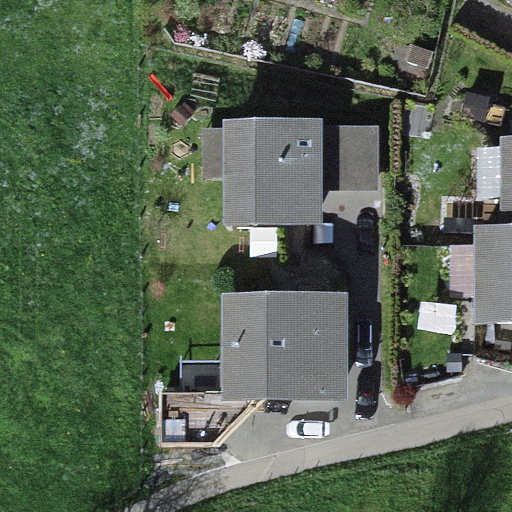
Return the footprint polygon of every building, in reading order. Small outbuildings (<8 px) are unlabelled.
[(511,0),(496,0),(511,15),(511,0)] [(315,131),(216,133),(218,240),(317,238),(316,202),(316,139),(315,131)] [(375,138),(316,139),(316,202),(376,202),(375,138)] [(497,242),(511,242),(511,151),(499,151),(497,242)] [(511,242),(497,242),(468,241),(465,338),(511,338),(511,242)] [(342,304),(218,306),(220,410),(261,410),(344,408),(342,304)] [(261,410),(220,410),(158,407),(160,459),(221,458),(261,410)]
